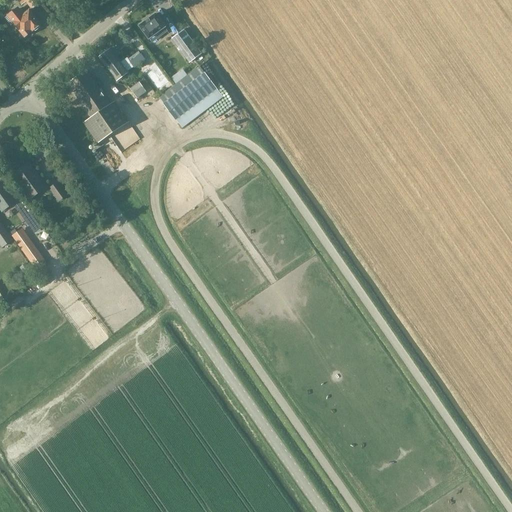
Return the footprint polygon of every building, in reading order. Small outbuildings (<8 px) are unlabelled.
[(23,0),(31,9),(39,3),(36,0),(23,0)] [(24,17),(20,12),(18,9),(5,19),(11,27),(14,25),(25,39),(34,32),(36,33),(40,29),(40,27),(41,26),(30,12),(24,17)] [(140,25),(139,26),(140,27),(148,38),(149,39),(149,38),(159,31),(162,35),(167,32),(164,28),(165,27),(164,26),(156,15),(155,14),(154,15),(149,19),(148,17),(144,21),(145,22),(140,25)] [(171,38),(189,63),(201,54),(184,29),(171,38)] [(128,62),(123,66),(110,48),(98,57),(116,82),(133,69),(128,62)] [(154,63),(143,71),(157,90),(167,82),(154,63)] [(67,84),(91,119),(110,105),(86,71),(67,84)] [(223,98),(204,73),(163,104),(182,129),(223,98)] [(146,92),(144,88),(139,82),(130,89),(137,99),(146,92)] [(115,102),(110,105),(91,119),(83,124),(97,144),(129,122),(115,102)] [(32,130),(23,132),(24,139),(34,137),(32,130)] [(29,201),(47,188),(28,162),(10,175),(29,201)] [(1,180),(0,180),(0,209),(2,212),(13,204),(23,218),(31,230),(39,224),(31,213),(23,201),(21,199),(16,202),(1,180)] [(49,188),(58,202),(67,196),(58,182),(49,188)] [(0,223),(0,245),(2,248),(12,241),(0,223)] [(48,264),(22,228),(11,236),(37,272),(48,264)] [(32,271),(26,262),(19,267),(25,275),(32,271)]
